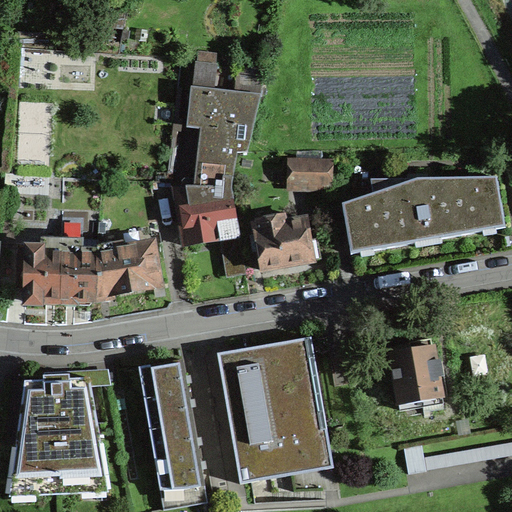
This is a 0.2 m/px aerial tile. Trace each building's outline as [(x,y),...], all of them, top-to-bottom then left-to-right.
[(246,151),(259,97),(210,91),(213,67),(198,65),(195,89),(192,89),(188,124),(206,126),(199,179),(185,179),(183,181),(182,187),(180,187),(175,195),(184,245),(198,243),(222,239),(228,275),(246,273),(240,236),(231,183),(236,151),(246,151)] [(331,162),(290,161),(290,183),(330,184),(331,162)] [(342,204),(351,254),(361,252),(361,256),(374,254),(374,250),(415,243),(416,247),(424,245),(442,242),(441,238),(483,231),(483,235),(496,233),(496,229),(505,227),(497,177),(371,179),(373,193),(342,204)] [(3,212),(11,213),(12,190),(5,189),(3,212)] [(253,223),(262,270),(284,266),(311,261),(311,260),(308,241),(311,241),(310,239),(307,218),(285,222),(285,220),(278,216),(262,219),(260,222),(253,223)] [(108,246),(98,248),(98,251),(95,298),(97,298),(99,299),(101,299),(104,298),(106,298),(108,297),(110,296),(112,295),(119,294),(153,288),(149,267),(156,265),(152,243),(114,250),(108,246)] [(60,302),(62,250),(26,249),(25,301),(39,301),(60,302)] [(95,298),(98,251),(62,250),(60,302),(69,302),(75,302),(77,304),(89,305),(91,303),(91,300),(94,300),(94,298),(95,298)] [(233,444),(240,484),(334,468),(311,337),(227,352),(243,442),(233,444)] [(390,353),(401,410),(423,406),(424,411),(443,407),(441,397),(442,397),(438,376),(442,375),(439,360),(436,361),(433,346),(432,346),(431,339),(409,342),(411,350),(402,351),(390,353)] [(139,367),(164,510),(208,502),(200,461),(196,436),(192,410),(187,385),(183,359),(139,367)] [(43,380),(25,381),(16,445),(16,446),(23,446),(18,481),(35,480),(36,493),(81,491),(80,477),(99,477),(93,442),(101,442),(90,377),(70,378),(69,374),(56,375),(43,375),(43,380)] [(422,446),(404,449),(409,474),(426,471),(422,446)]
